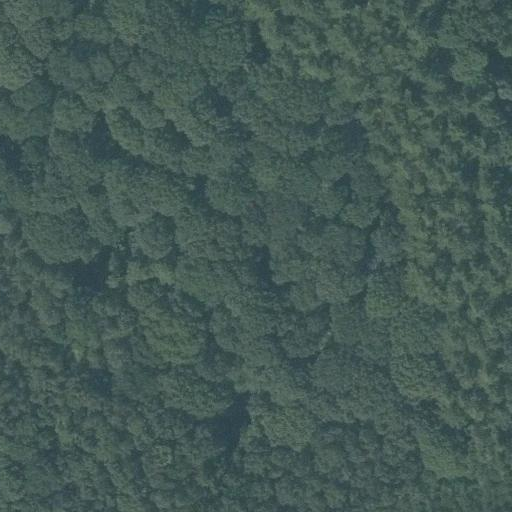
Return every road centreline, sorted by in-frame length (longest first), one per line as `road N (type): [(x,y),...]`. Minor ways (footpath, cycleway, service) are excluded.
road 1 (unknown): [(511,158),(429,0)]
road 2 (track): [(385,511),(511,394)]
road 3 (track): [(511,120),(452,0)]
